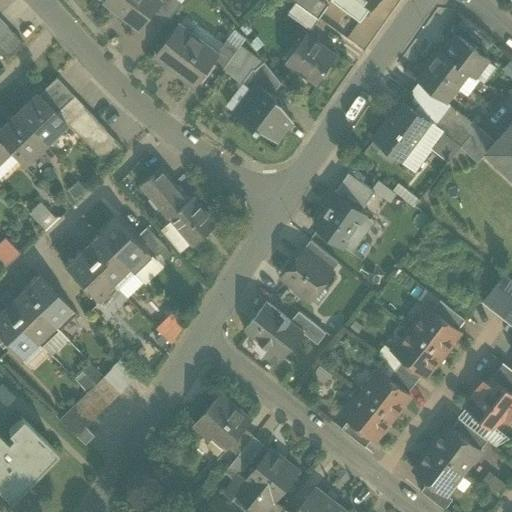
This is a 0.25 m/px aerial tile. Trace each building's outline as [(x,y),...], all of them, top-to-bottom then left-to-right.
[(162,1),(160,0),(105,0),(103,3),(139,31),(162,1)] [(321,0),(293,0),(319,19),(329,5),(321,0)] [(370,8),(359,0),(333,0),(361,20),(370,8)] [(319,19),(296,3),(288,15),(310,31),(319,19)] [(6,27),(0,32),(0,48),(14,35),(6,27)] [(216,55),(179,28),(156,58),(194,86),(211,64),(217,56),(216,55)] [(14,35),(0,48),(0,55),(5,61),(22,44),(14,35)] [(336,56),(307,35),(287,61),(316,82),(336,56)] [(487,59),(458,36),(445,53),(469,71),(474,76),(487,59)] [(226,41),(216,55),(217,56),(211,64),(221,71),(237,50),(226,41)] [(445,53),(441,50),(418,81),(446,101),(469,71),(445,53)] [(282,83),(266,63),(254,71),(260,80),(261,79),(267,87),(265,89),(272,95),(282,83)] [(55,77),(37,94),(47,104),(64,87),(55,77)] [(260,80),(234,114),(258,133),(261,129),(278,141),(293,122),(283,106),(277,101),(278,100),(272,95),(265,89),(267,87),(261,79),(260,80)] [(64,87),(47,104),(55,113),(73,96),(64,87)] [(37,94),(15,114),(43,144),(65,123),(64,122),(55,113),(47,104),(37,94)] [(73,96),(55,113),(64,122),(81,105),(73,96)] [(432,123),(404,102),(373,140),(402,162),(432,123)] [(81,105),(64,122),(65,123),(72,131),(90,114),(81,105)] [(469,121),(449,106),(441,115),(443,116),(461,130),(469,121)] [(43,144),(15,114),(0,128),(0,142),(8,151),(22,165),(43,144)] [(90,114),(72,131),(80,139),(98,122),(90,114)] [(461,130),(443,116),(435,127),(453,141),(461,130)] [(98,122),(80,139),(89,148),(106,131),(98,122)] [(511,123),(495,142),(487,151),(511,174),(511,123)] [(495,142),(479,127),(461,146),(478,162),(487,151),(495,142)] [(106,131),(89,148),(97,157),(115,140),(106,131)] [(115,140),(97,157),(105,165),(123,148),(115,140)] [(0,142),(0,158),(8,151),(0,142)] [(195,196),(189,201),(161,168),(140,185),(168,219),(169,217),(193,246),(218,226),(195,196)] [(347,175),(327,203),(330,205),(315,226),(343,246),(364,215),(348,204),(362,185),(347,175)] [(409,202),(393,190),(378,210),(394,221),(409,202)] [(37,200),(25,211),(42,229),(54,218),(37,200)] [(151,256),(115,217),(97,233),(134,272),(151,256)] [(166,247),(147,227),(138,235),(157,255),(166,247)] [(134,272),(97,233),(80,249),(117,288),(134,272)] [(0,267),(1,269),(18,253),(4,238),(0,241),(0,267)] [(338,262),(310,240),(303,249),(331,272),(338,262)] [(117,288),(80,249),(63,266),(100,305),(117,288)] [(331,272),(303,249),(282,276),(295,287),(296,291),(302,296),(308,295),(313,288),(318,291),(332,273),(331,272)] [(75,313),(39,273),(20,290),(57,329),(75,313)] [(511,305),(511,281),(503,275),(482,301),(502,317),(511,305)] [(57,329),(20,290),(2,306),(40,345),(57,329)] [(465,320),(439,300),(432,309),(457,329),(465,320)] [(291,321),(266,302),(244,330),(282,359),(303,333),(304,331),(291,321)] [(511,305),(502,317),(511,325),(511,305)] [(40,345),(2,306),(0,307),(0,338),(21,362),(40,345)] [(457,329),(432,309),(425,319),(421,316),(411,329),(443,354),(461,332),(457,329)] [(153,328),(168,342),(183,325),(168,311),(153,328)] [(317,344),(326,333),(298,311),(291,321),(304,331),(303,333),(317,344)] [(443,354),(411,329),(401,342),(404,345),(397,355),(403,360),(422,374),(425,377),(443,354)] [(136,377),(120,360),(111,369),(127,385),(136,377)] [(422,374),(403,360),(396,369),(415,384),(422,374)] [(72,375),(84,388),(99,373),(87,361),(72,375)] [(511,369),(511,370),(503,363),(495,373),(496,374),(493,378),(511,393),(511,369)] [(127,385),(111,369),(102,376),(119,393),(127,385)] [(415,384),(396,369),(388,378),(407,393),(415,384)] [(388,378),(378,370),(361,393),(393,418),(410,396),(407,393),(388,378)] [(119,393),(102,376),(94,385),(110,402),(119,393)] [(511,393),(493,378),(492,377),(487,383),(484,380),(464,405),(490,426),(504,417),(508,421),(511,416),(511,393)] [(110,402),(94,385),(85,393),(101,410),(110,402)] [(101,410),(85,393),(76,401),(93,418),(101,410)] [(393,418),(361,393),(350,406),(354,409),(346,418),(372,438),(375,440),(393,418)] [(222,396),(212,407),(209,405),(194,423),(210,437),(213,433),(229,447),(244,429),(251,421),(222,396)] [(93,418),(76,401),(68,410),(84,427),(93,418)] [(84,427),(68,410),(57,419),(84,444),(93,436),(84,427)] [(54,449),(20,417),(7,430),(11,434),(5,440),(0,435),(0,489),(9,497),(54,449)] [(487,440),(459,418),(451,428),(477,448),(476,449),(479,451),(487,440)] [(372,438),(348,420),(341,429),(365,448),(372,438)] [(476,449),(477,448),(451,428),(448,425),(431,448),(463,473),(473,460),(469,457),(476,449)] [(244,429),(229,447),(238,455),(253,436),(244,429)] [(253,436),(238,455),(248,463),(249,464),(264,444),(253,436)] [(463,473),(431,448),(413,470),(427,482),(441,493),(442,492),(446,494),(463,473)] [(269,449),(246,479),(240,474),(239,473),(234,479),(223,493),(232,500),(242,499),(258,511),(266,511),(298,471),(269,449)] [(238,455),(225,472),(234,479),(239,473),(240,474),(248,463),(238,455)] [(441,493),(427,482),(420,491),(444,510),(452,499),(446,494),(442,492),(441,493)] [(347,511),(316,487),(296,511),(347,511)]
